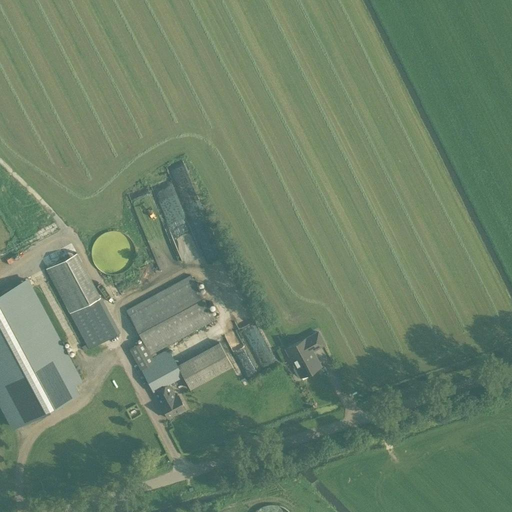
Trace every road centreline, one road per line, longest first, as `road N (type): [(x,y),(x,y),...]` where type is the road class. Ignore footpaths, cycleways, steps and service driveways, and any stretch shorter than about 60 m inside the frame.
road 1 (unclassified): [(42,511),(511,362)]
road 2 (unknown): [(180,468),(129,371),(111,358),(80,401),(38,428),(22,471),(22,511)]
